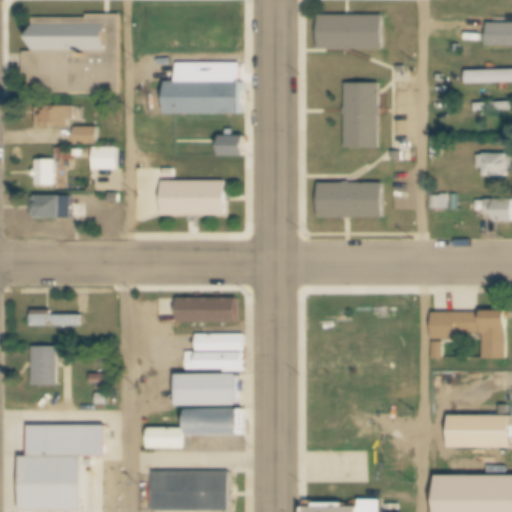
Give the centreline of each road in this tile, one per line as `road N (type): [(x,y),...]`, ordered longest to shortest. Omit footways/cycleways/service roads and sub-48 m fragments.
road 1 (residential): [(275,0),(276,511)]
road 2 (residential): [(276,263),(0,263)]
road 3 (residential): [(511,262),(276,263)]
